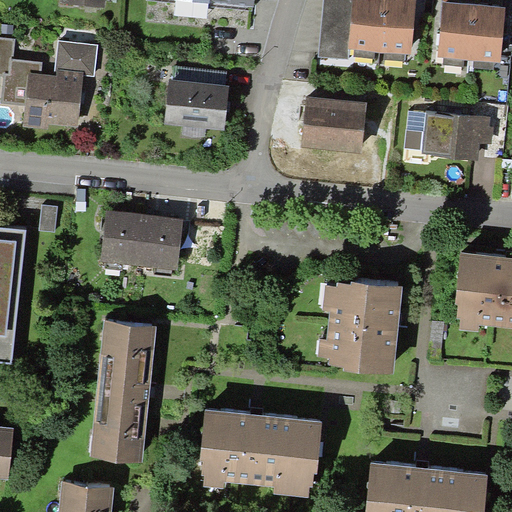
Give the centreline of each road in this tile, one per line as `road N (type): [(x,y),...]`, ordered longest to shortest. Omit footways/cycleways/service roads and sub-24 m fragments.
road 1 (residential): [(247,185),(511,213)]
road 2 (residential): [(0,161),(247,185)]
road 3 (residential): [(300,0),(247,185)]
